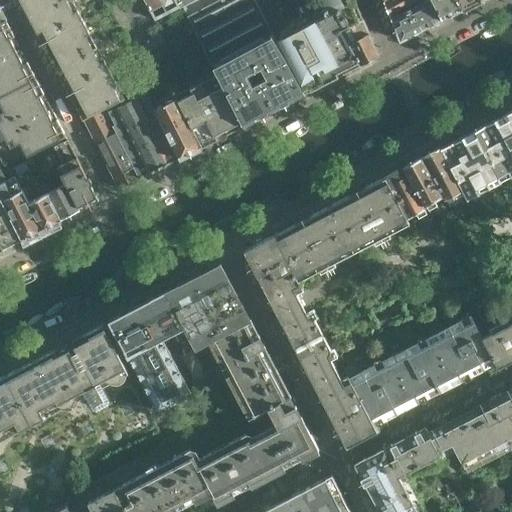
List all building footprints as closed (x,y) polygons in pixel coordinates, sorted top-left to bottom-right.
[(20,0),(22,4),(29,18),(63,0),(20,0)] [(97,46),(72,0),(63,0),(29,18),(37,33),(37,35),(38,38),(38,39),(39,41),(40,44),(42,46),(43,48),(46,51),(48,52),(56,68),(97,46)] [(143,0),(155,20),(161,17),(180,7),(176,0),(143,0)] [(304,93),(277,40),(256,0),(220,0),(188,17),(217,74),(243,125),(304,93)] [(316,5),(313,0),(256,0),(277,40),(322,16),(316,5)] [(359,64),(341,29),(362,18),(354,0),(326,0),(316,5),(322,16),(277,40),(304,93),(342,73),(359,64)] [(391,17),(423,0),(385,0),(384,1),(391,17)] [(441,19),(430,0),(423,0),(391,17),(400,41),(441,19)] [(460,9),(455,0),(430,0),(441,19),(460,9)] [(478,0),(455,0),(460,9),(478,0)] [(363,18),(362,18),(341,29),(359,64),(360,64),(378,54),(363,18)] [(6,19),(0,22),(0,96),(36,78),(6,19)] [(124,98),(97,46),(56,68),(64,84),(64,86),(65,89),(66,91),(67,95),(68,97),(71,100),(72,102),(74,103),(83,119),(107,106),(108,107),(124,98)] [(243,125),(217,74),(175,95),(177,98),(201,147),(244,126),(243,125)] [(66,136),(43,92),(36,78),(0,96),(6,109),(0,112),(0,127),(10,147),(23,141),(30,155),(66,136)] [(179,159),(155,108),(154,108),(146,93),(110,111),(108,107),(107,106),(83,119),(118,189),(139,178),(179,159)] [(201,147),(177,98),(155,108),(179,159),(202,148),(201,147)] [(511,175),(511,110),(440,148),(462,191),(467,199),(511,175)] [(87,177),(67,139),(58,144),(63,152),(53,157),(67,184),(80,209),(99,199),(91,184),(91,183),(92,183),(92,182),(91,181),(91,180),(90,179),(90,178),(88,177),(87,177)] [(462,191),(440,148),(422,158),(443,196),(445,200),(447,199),(450,204),(463,197),(460,192),(462,191)] [(443,196),(422,158),(404,167),(425,209),(427,207),(426,205),(443,196)] [(20,174),(30,169),(26,162),(16,168),(19,175),(20,174)] [(425,209),(404,167),(385,177),(407,218),(425,209)] [(407,218),(385,177),(330,205),(354,252),(357,250),(359,254),(384,241),(382,237),(409,223),(407,218)] [(62,219),(49,193),(29,203),(22,189),(19,191),(13,178),(6,181),(0,184),(0,194),(3,199),(23,239),(62,219)] [(80,209),(67,184),(49,193),(62,219),(80,209)] [(0,249),(23,239),(3,199),(0,200),(0,249)] [(354,252),(330,205),(275,234),(299,280),(326,266),(328,271),(353,258),(351,253),(354,252)] [(331,351),(314,318),(313,319),(309,317),(294,288),(301,284),(299,280),(275,234),(244,250),(346,447),(377,431),(349,378),(348,376),(341,379),(329,356),(330,351),(331,351)] [(191,394),(162,338),(183,327),(194,348),(195,348),(249,319),(220,263),(178,285),(178,284),(153,297),(151,298),(109,320),(157,412),(191,394)] [(495,363),(471,316),(382,361),(393,384),(404,379),(417,404),(495,363)] [(216,502),(319,449),(250,319),(249,319),(195,348),(236,425),(195,446),(188,432),(82,487),(81,488),(92,511),(172,511),(211,492),(216,502)] [(82,487),(73,470),(157,426),(126,367),(103,324),(75,338),(74,339),(73,340),(73,342),(73,343),(73,344),(74,345),(77,350),(72,353),(68,347),(68,346),(67,345),(66,345),(64,345),(62,345),(5,375),(28,419),(0,433),(0,511),(92,511),(81,488),(82,487)] [(511,360),(511,325),(488,338),(502,366),(511,360)] [(417,404),(404,379),(393,384),(382,361),(349,378),(377,431),(389,425),(386,419),(417,404)] [(0,433),(28,419),(5,375),(0,378),(0,433)] [(511,443),(511,389),(478,407),(500,449),(511,443)] [(500,449),(478,407),(428,432),(440,455),(441,457),(455,449),(465,468),(500,449)] [(440,455),(428,432),(426,427),(385,448),(399,475),(410,470),(413,475),(431,465),(428,461),(440,455)] [(409,495),(399,475),(385,448),(355,464),(362,477),(360,478),(364,485),(366,484),(380,510),(378,511),(418,511),(413,502),(416,500),(413,493),(409,495)] [(350,511),(332,474),(260,511),(350,511)]
